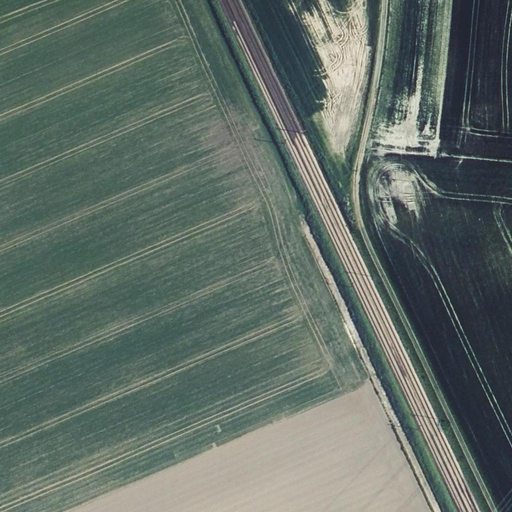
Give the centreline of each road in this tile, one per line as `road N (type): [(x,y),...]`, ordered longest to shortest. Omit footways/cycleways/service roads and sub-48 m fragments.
road 1 (track): [(385,0),(356,172),(361,226),(493,511)]
road 2 (track): [(376,379),(438,511)]
